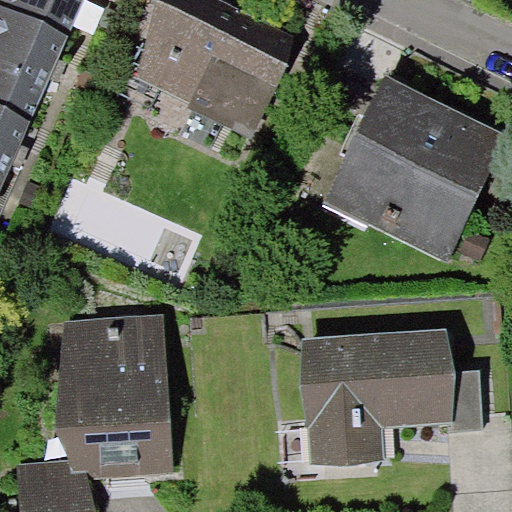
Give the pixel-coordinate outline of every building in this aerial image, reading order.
[(79,38),(96,0),(6,0),(4,5),(79,38)] [(259,131),(307,38),(232,0),(187,0),(156,61),(184,76),(177,89),(259,131)] [(0,13),(0,103),(40,122),(79,38),(4,5),(0,13)] [(511,158),(511,135),(399,82),(349,188),(389,207),(382,220),(464,258),(511,158)] [(0,208),(40,122),(0,103),(0,208)] [(184,462),(177,322),(107,325),(109,371),(90,372),(94,466),(184,462)] [(472,334),(319,339),(324,469),(403,466),(401,428),(465,426),(465,442),(499,441),(496,377),(473,377),(472,334)] [(16,466),(18,511),(90,511),(89,474),(74,474),(73,463),(16,466)]
